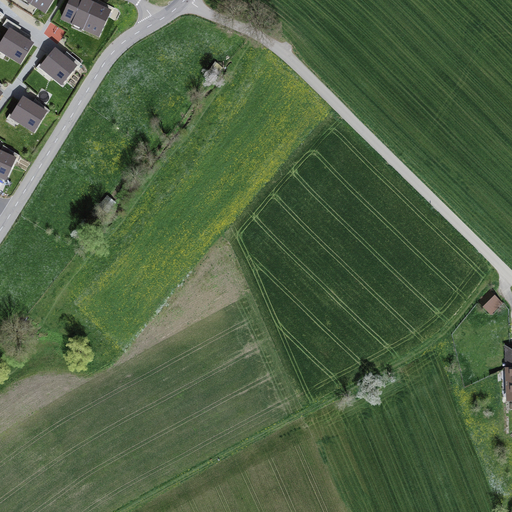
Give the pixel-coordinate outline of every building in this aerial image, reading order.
[(32,0),(30,3),(45,12),(52,0),(32,0)] [(85,24),(83,28),(99,36),(110,12),(112,13),(115,8),(98,0),(92,0),(91,3),(83,0),(71,0),(62,19),(73,24),(75,19),(85,24)] [(28,34),(13,25),(0,45),(0,50),(20,63),(32,44),(25,39),(28,34)] [(70,54),(66,59),(55,50),(41,67),(62,84),(76,66),(78,68),(82,64),(70,54)] [(38,101),(35,106),(23,98),(11,117),(34,131),(46,112),(48,114),(50,111),(38,101)] [(0,177),(6,179),(15,159),(18,160),(20,156),(6,147),(4,154),(0,151),(0,177)]
